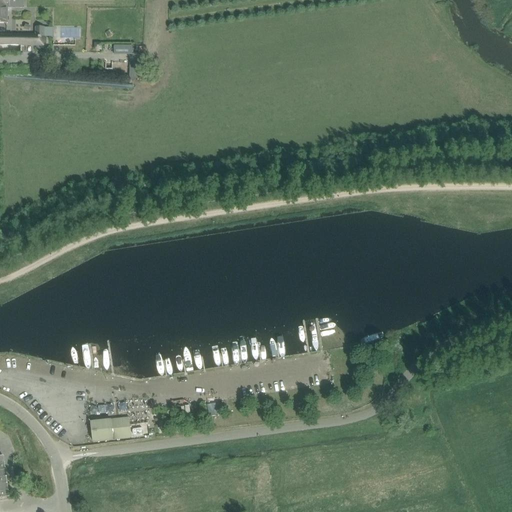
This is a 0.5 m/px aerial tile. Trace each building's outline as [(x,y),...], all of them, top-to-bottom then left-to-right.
[(0,0),(0,23),(4,23),(4,37),(0,37),(0,45),(7,45),(21,45),(21,52),(36,52),(36,46),(45,46),(45,38),(44,38),(44,28),(36,28),(36,19),(10,19),(10,14),(8,14),(8,8),(15,8),(15,0),(0,0)] [(117,55),(135,55),(135,46),(117,45),(117,55)] [(131,78),(142,79),(143,62),(131,62),(131,78)] [(219,404),(208,406),(209,415),(220,414),(219,404)] [(93,442),(131,438),(129,418),(91,422),(93,442)] [(0,498),(9,497),(6,476),(5,470),(3,456),(0,456),(0,498)]
